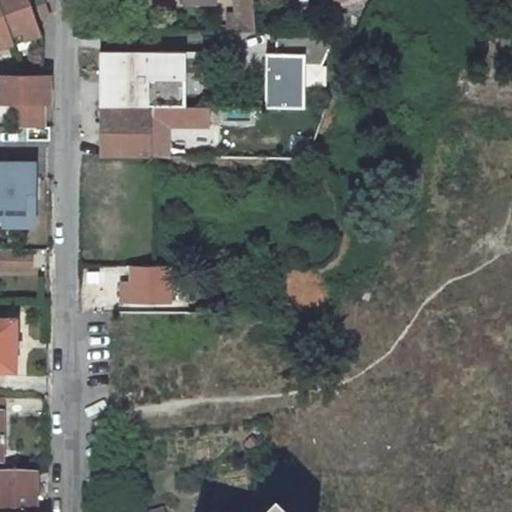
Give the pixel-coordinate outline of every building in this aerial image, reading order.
[(0,0),(0,3),(13,42),(41,32),(37,19),(30,0),(0,0)] [(30,0),(37,19),(50,15),(44,0),(30,0)] [(0,46),(13,42),(0,3),(0,46)] [(345,15),(328,16),(330,34),(346,34),(345,15)] [(254,16),(237,16),(237,32),(255,32),(254,16)] [(99,106),(185,107),(186,51),(99,50),(99,106)] [(259,106),(299,107),(299,51),(260,51),(259,106)] [(0,103),(16,104),(43,104),(50,94),(50,74),(0,72),(0,103)] [(16,127),(44,127),(43,104),(16,104),(16,127)] [(99,106),(79,105),(79,157),(165,158),(167,125),(209,126),(209,107),(185,107),(99,106)] [(0,223),(28,224),(28,167),(0,166),(0,223)] [(32,270),(32,254),(2,254),(2,270),(32,270)] [(171,265),(131,265),(130,282),(121,282),(121,302),(171,302),(171,265)] [(285,312),(286,268),(266,268),(263,312),(285,312)] [(0,369),(15,369),(16,318),(0,318),(0,369)] [(414,490),(444,480),(414,387),(384,397),(414,490)] [(0,511),(35,511),(36,511),(36,488),(36,475),(0,474),(0,511)] [(36,475),(36,488),(47,488),(47,475),(36,475)] [(361,511),(420,511),(418,500),(361,511)]
